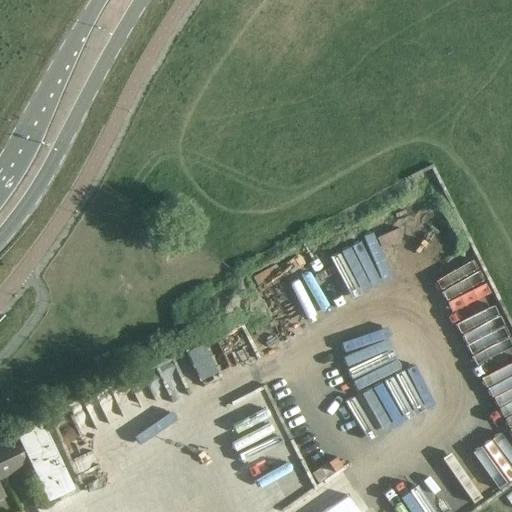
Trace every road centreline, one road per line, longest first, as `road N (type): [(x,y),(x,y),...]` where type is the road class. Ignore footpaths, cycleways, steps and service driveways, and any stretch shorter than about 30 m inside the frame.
road 1 (primary): [(0,238),(143,0)]
road 2 (primary): [(96,0),(0,181)]
